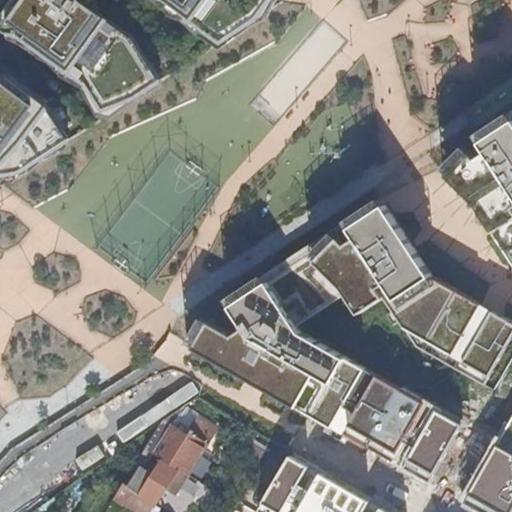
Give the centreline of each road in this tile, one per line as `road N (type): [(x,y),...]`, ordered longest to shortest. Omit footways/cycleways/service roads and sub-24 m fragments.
road 1 (motorway): [(0,365),(511,41)]
road 2 (motorway): [(410,0),(0,258)]
